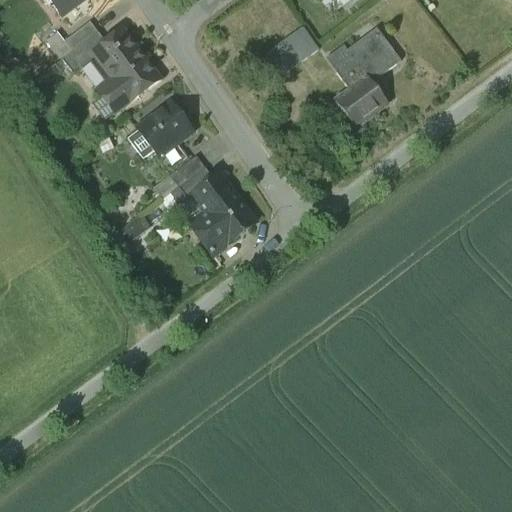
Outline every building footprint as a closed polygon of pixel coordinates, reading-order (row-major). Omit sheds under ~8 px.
[(46,0),(61,20),(62,18),(61,17),(77,5),(78,7),(87,0),(46,0)] [(90,25),(64,45),(73,56),(98,36),(90,25)] [(303,31),(266,58),(281,80),(319,53),(303,31)] [(376,32),(347,53),(343,49),(325,62),(349,94),(334,105),(355,132),(387,108),(371,87),(401,65),(376,32)] [(159,83),(122,34),(106,46),(93,56),(113,82),(97,95),(102,101),(114,117),(159,83)] [(62,63),(73,56),(64,45),(57,35),(46,44),(62,63)] [(113,82),(93,56),(106,46),(98,36),(73,56),(62,63),(75,79),(82,74),(97,95),(113,82)] [(0,79),(16,88),(27,70),(11,62),(0,79)] [(55,69),(36,83),(39,87),(58,73),(55,69)] [(27,91),(15,100),(22,108),(33,100),(27,91)] [(102,101),(92,108),(104,124),(114,117),(102,101)] [(170,107),(138,132),(139,134),(154,153),(159,160),(192,136),(170,107)] [(143,162),(154,153),(139,134),(128,143),(143,162)] [(196,160),(169,180),(178,192),(205,172),(196,160)] [(205,172),(178,192),(187,204),(193,200),(192,199),(213,183),(205,172)] [(213,183),(192,199),(193,200),(206,218),(189,230),(212,260),(255,227),(219,179),(213,183)] [(176,212),(187,204),(178,192),(162,204),(171,216),(176,212)] [(176,212),(189,230),(206,218),(193,200),(187,204),(176,212)] [(150,231),(141,220),(120,236),(128,247),(150,231)] [(132,253),(128,247),(120,236),(109,244),(121,262),(132,253)]
